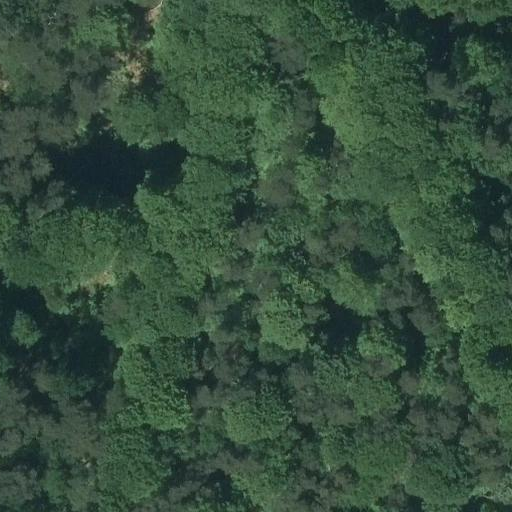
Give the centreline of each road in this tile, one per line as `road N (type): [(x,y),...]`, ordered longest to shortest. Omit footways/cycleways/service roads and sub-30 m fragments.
road 1 (track): [(109,511),(178,223)]
road 2 (track): [(178,223),(209,0)]
